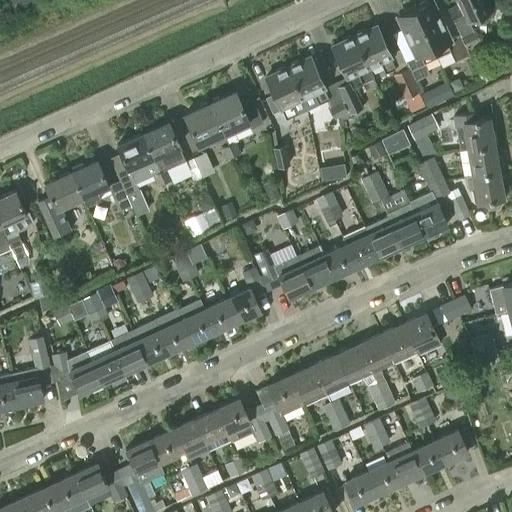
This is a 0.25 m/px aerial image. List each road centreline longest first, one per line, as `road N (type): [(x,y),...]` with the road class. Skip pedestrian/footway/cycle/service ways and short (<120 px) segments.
road 1 (residential): [(0,463),(457,257),(511,241)]
road 2 (residential): [(0,142),(320,0)]
